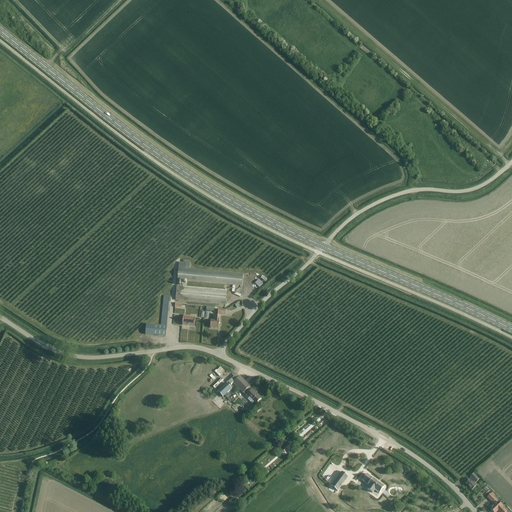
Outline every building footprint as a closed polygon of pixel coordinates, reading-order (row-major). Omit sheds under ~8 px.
[(179,263),(177,280),(242,285),(243,274),(189,270),(190,262),(183,261),(183,263),(179,263)] [(225,304),(226,291),(177,286),(176,300),(225,304)] [(219,322),(219,315),(225,316),(226,311),(218,310),(217,316),(216,316),(215,321),(211,321),(210,328),(219,329),(219,322)] [(194,326),(195,318),(190,318),(190,316),(186,316),(186,317),(183,317),(182,325),(194,326)] [(161,326),(146,325),(145,335),(165,337),(166,327),(161,326)] [(240,377),(233,383),(243,393),(246,396),(245,397),(248,399),(253,404),(254,405),(261,398),(249,387),(240,377)] [(223,397),(232,389),(226,383),(218,392),(223,397)] [(385,454),(374,448),(370,456),(381,462),(385,454)] [(358,461),(363,454),(357,450),(352,457),(358,461)] [(337,491),(348,477),(342,472),(331,486),(337,491)] [(480,479),(474,473),(470,477),(474,482),(473,483),(470,480),(465,484),(472,491),(476,486),(474,484),(480,479)] [(373,479),(367,474),(365,477),(363,475),(360,479),(362,481),(368,485),(369,487),(367,489),(373,493),(375,491),(379,494),(384,487),(373,478),(373,479)] [(397,488),(397,487),(406,495),(411,489),(406,484),(407,483),(403,480),(402,482),(399,480),(394,485),(397,488)] [(491,494),(487,497),(493,503),(495,505),(490,510),(492,511),(496,511),(498,511),(506,511),(507,511),(502,507),(503,506),(498,502),(497,503),(495,501),(496,500),(491,494)]
